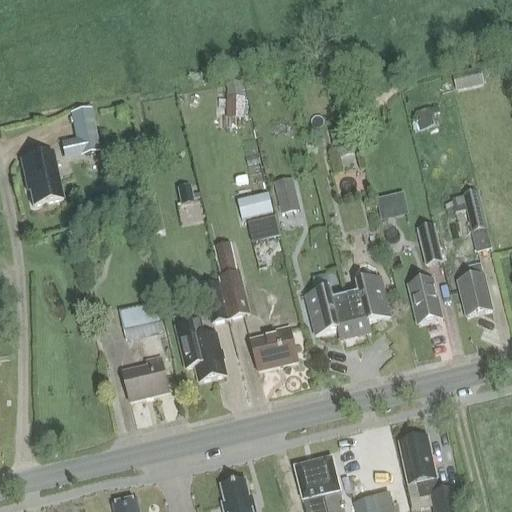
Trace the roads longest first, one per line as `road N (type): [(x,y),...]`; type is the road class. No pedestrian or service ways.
road 1 (secondary): [(0,490),(511,369)]
road 2 (track): [(26,484),(17,245),(0,175)]
